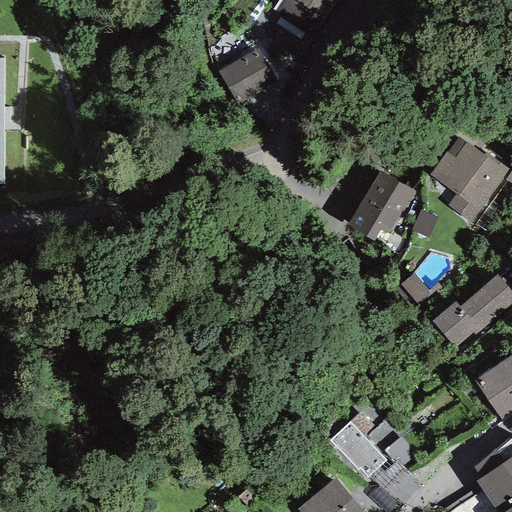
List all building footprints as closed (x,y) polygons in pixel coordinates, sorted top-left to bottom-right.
[(345,0),(282,0),(274,13),(318,42),(345,0)] [(258,49),(218,72),(245,117),(285,94),(258,49)] [(483,155),(458,138),(447,153),(446,151),(428,176),(455,194),(447,206),(474,225),(505,181),(504,179),(510,170),(485,152),(483,155)] [(414,192),(379,171),(346,224),(373,241),(380,231),(387,235),(414,192)] [(436,218),(420,210),(410,231),(427,239),(436,218)] [(428,290),(413,273),(394,290),(419,317),(424,313),(446,292),(436,281),(428,290)] [(511,309),(511,292),(496,274),(459,306),(455,301),(431,321),(455,349),(473,333),(478,339),(511,309)] [(511,413),(511,355),(474,381),(500,421),(511,413)] [(352,406),(358,413),(360,412),(374,429),(385,420),(366,395),(352,406)] [(374,429),(360,412),(358,413),(329,440),(357,471),(359,469),(367,477),(385,461),(380,455),(364,438),(374,429)] [(385,420),(374,429),(364,438),(380,455),(384,451),(401,468),(417,455),(385,420)] [(481,478),(511,456),(511,436),(473,467),(481,478)] [(511,511),(511,456),(481,478),(476,481),(496,511),(511,511)] [(364,511),(334,477),(297,508),(300,511),(364,511)]
